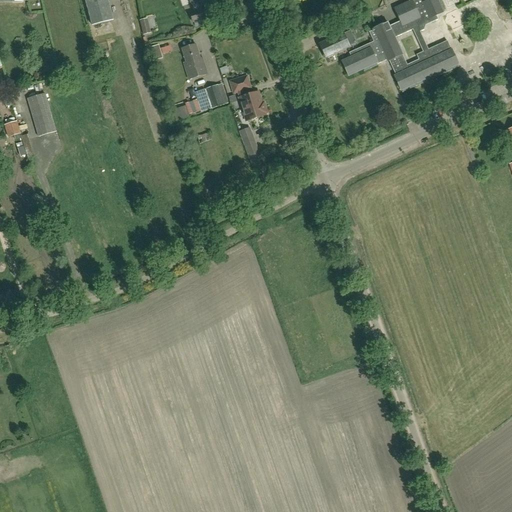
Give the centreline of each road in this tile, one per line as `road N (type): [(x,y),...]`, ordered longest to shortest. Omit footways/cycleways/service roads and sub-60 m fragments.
road 1 (residential): [(0,330),(135,282),(324,180)]
road 2 (unclassified): [(441,511),(324,180)]
road 3 (unclassified): [(511,94),(324,180)]
road 4 (residential): [(324,180),(259,0)]
